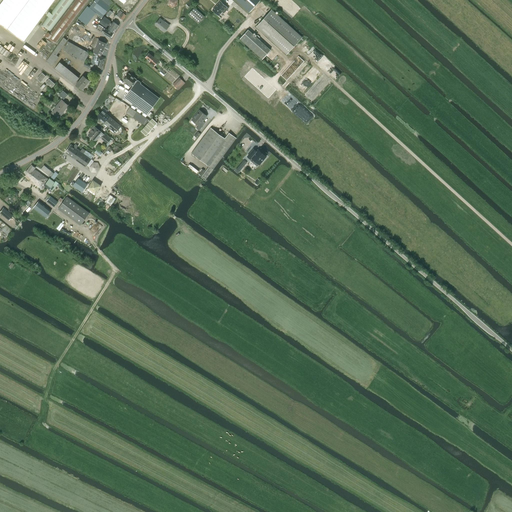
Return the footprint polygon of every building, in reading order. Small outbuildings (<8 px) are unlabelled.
[(59,0),(41,25),(50,31),(74,0),(59,0)] [(75,0),(47,36),(56,43),(89,0),(75,0)] [(95,0),(91,5),(104,15),(110,7),(109,6),(111,4),(111,3),(107,0),(95,0)] [(260,0),(233,0),(248,13),(260,0)] [(220,1),(212,10),(218,16),(222,12),(224,13),(228,8),(226,6),(227,6),(220,1)] [(198,24),(204,17),(194,8),(188,14),(198,24)] [(272,10),(256,27),(287,54),(302,38),(272,10)] [(120,11),(117,15),(123,20),(126,15),(120,11)] [(106,27),(109,22),(110,22),(105,17),(101,22),(106,27)] [(160,19),(155,25),(164,32),(169,26),(160,19)] [(113,33),(119,26),(113,22),(112,24),(110,23),(108,25),(110,26),(108,29),(113,33)] [(104,32),(103,34),(110,38),(113,33),(106,29),(104,28),(102,30),(104,32)] [(70,29),(66,37),(80,46),(87,50),(88,50),(90,46),(92,42),(70,29)] [(248,30),(240,39),(262,59),(270,50),(248,30)] [(64,38),(52,54),(46,61),(52,66),(59,57),(56,55),(67,40),(64,38)] [(99,40),(93,52),(101,55),(103,49),(102,49),(105,43),(99,40)] [(63,49),(84,61),(89,53),(68,41),(63,49)] [(154,66),(158,61),(149,53),(145,58),(150,61),(149,62),(154,66)] [(92,59),(91,62),(94,63),(93,67),(102,69),(105,58),(96,55),(94,59),(92,59)] [(74,84),(78,79),(59,63),(55,68),(74,84)] [(280,89),(256,67),(247,77),(270,99),(280,89)] [(37,78),(41,82),(46,76),(42,72),(37,78)] [(131,86),(136,79),(128,73),(123,80),(131,86)] [(83,76),(76,85),(82,90),(89,81),(83,76)] [(183,81),(182,81),(179,78),(173,84),(176,88),(183,81)] [(52,88),(55,84),(49,79),(46,82),(52,88)] [(137,81),(124,97),(147,114),(159,98),(140,84),(141,83),(137,81)] [(33,85),(28,92),(31,94),(31,93),(32,94),(34,92),(33,91),(33,90),(35,91),(37,89),(36,88),(36,87),(33,85)] [(64,99),(67,95),(68,94),(63,90),(59,95),(64,99)] [(55,109),(52,113),(58,118),(61,115),(61,114),(68,105),(62,100),(54,109),(55,109)] [(126,113),(131,117),(135,111),(130,107),(126,113)] [(102,110),(97,117),(104,123),(110,117),(105,113),(107,111),(104,108),(102,110)] [(199,110),(191,120),(198,126),(196,128),(199,131),(202,127),(199,125),(207,116),(199,110)] [(135,111),(131,117),(137,121),(141,115),(135,111)] [(141,115),(137,121),(143,124),(144,125),(149,120),(147,118),(141,115)] [(110,117),(104,123),(107,126),(113,119),(110,117)] [(151,119),(141,131),(146,136),(157,123),(152,118),(151,119)] [(121,126),(113,119),(107,126),(115,133),(121,126)] [(92,130),(88,135),(94,140),(95,140),(95,141),(96,141),(96,140),(97,140),(99,137),(101,138),(104,134),(102,133),(103,132),(101,130),(100,131),(94,126),(91,129),(92,130)] [(210,128),(192,153),(209,166),(202,176),(205,179),(210,173),(213,169),(232,143),(235,139),(236,138),(229,133),(225,138),(211,128),(210,128)] [(110,139),(104,134),(101,138),(107,143),(110,139)] [(65,152),(76,160),(83,150),(82,149),(80,151),(71,145),(65,152)] [(260,164),(266,157),(258,150),(256,152),(253,149),(247,156),(251,159),(252,158),(260,164)] [(83,150),(76,160),(85,167),(88,169),(89,167),(91,172),(96,173),(97,173),(100,168),(98,163),(97,162),(92,162),(90,161),(91,159),(93,156),(90,154),(88,152),(86,155),(83,154),(85,151),(83,150)] [(244,160),(235,170),(235,171),(238,173),(247,162),(244,160)] [(33,182),(34,183),(37,178),(36,178),(40,173),(34,169),(35,167),(31,165),(28,168),(25,173),(31,178),(30,179),(33,181),(33,182)] [(41,169),(49,175),(51,177),(54,173),(52,171),(44,165),(41,169)] [(37,178),(34,183),(40,187),(43,184),(44,185),(49,189),(54,182),(49,178),(48,179),(47,178),(40,173),(36,178),(37,178)] [(73,182),(71,184),(73,186),(82,192),(86,186),(84,185),(85,183),(78,178),(75,183),(73,182)] [(93,180),(87,188),(88,188),(87,190),(94,195),(95,194),(101,185),(93,180)] [(57,202),(50,196),(47,201),(54,207),(57,202)] [(81,225),(89,213),(67,197),(58,209),(81,225)] [(28,200),(19,210),(22,213),(28,206),(31,203),(28,200)] [(33,208),(35,210),(34,211),(41,217),(42,216),(45,218),(51,211),(38,201),(33,208)] [(3,208),(0,211),(0,213),(8,221),(12,216),(13,216),(8,212),(3,208)] [(55,209),(47,219),(56,226),(64,216),(55,209)]
